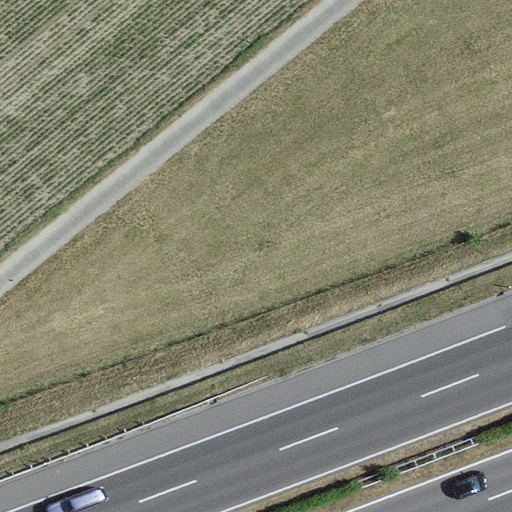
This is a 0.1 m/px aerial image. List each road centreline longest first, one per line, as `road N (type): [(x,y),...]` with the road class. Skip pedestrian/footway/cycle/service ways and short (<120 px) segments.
road 1 (track): [(0,279),(340,0)]
road 2 (motorway): [(511,362),(113,511)]
